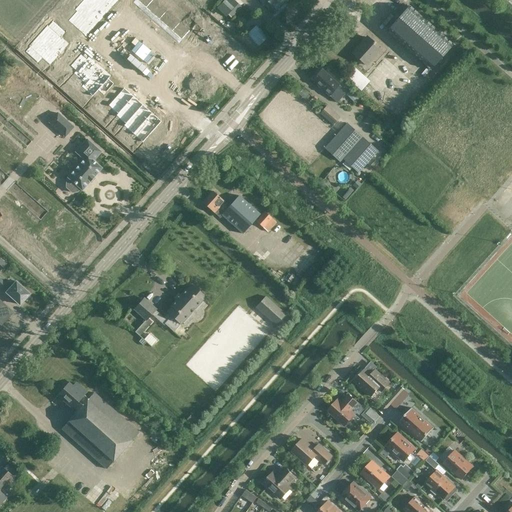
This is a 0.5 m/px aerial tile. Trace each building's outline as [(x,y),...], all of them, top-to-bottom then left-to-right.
[(117,0),(106,0),(104,3),(120,17),(127,9),(117,0)] [(223,0),(218,6),(230,18),(243,5),(238,0),(223,0)] [(263,0),(276,12),(287,0),(263,0)] [(104,3),(96,12),(112,26),(120,17),(104,3)] [(430,70),(453,45),(409,6),(387,31),(430,70)] [(96,12),(88,21),(104,35),(112,26),(96,12)] [(88,21),(81,29),(97,44),(104,35),(88,21)] [(268,37),(257,25),(247,34),(258,46),(268,37)] [(61,34),(44,54),(52,61),(54,59),(65,68),(81,50),(73,44),(77,40),(66,30),(62,34),(61,34)] [(365,65),(380,48),(368,37),(352,54),(365,65)] [(214,58),(190,86),(199,95),(210,83),(211,84),(223,69),(222,68),(233,57),(212,38),(203,48),(214,58)] [(89,74),(85,78),(96,87),(110,71),(100,62),(99,63),(96,60),(86,71),(89,74)] [(361,90),(370,81),(354,67),(346,76),(361,90)] [(508,129),(511,124),(511,107),(465,67),(410,131),(465,178),(476,164),(468,157),(495,125),(499,129),(503,125),(508,129)] [(335,101),(345,91),(321,69),(311,80),(335,101)] [(110,71),(96,87),(106,96),(110,92),(113,94),(122,84),(120,81),(120,80),(110,71)] [(0,103),(2,105),(10,96),(15,100),(23,92),(4,75),(0,79),(0,103)] [(305,100),(309,96),(302,89),(298,94),(305,100)] [(355,103),(359,99),(350,90),(346,94),(355,103)] [(133,91),(118,107),(127,115),(141,99),(133,91)] [(20,105),(12,114),(24,125),(40,107),(23,92),(15,100),(20,105)] [(141,99),(127,115),(135,122),(149,106),(141,99)] [(149,106),(135,122),(144,130),(158,114),(149,106)] [(338,131),(345,123),(340,118),(326,106),(320,113),(333,125),(333,126),(338,131)] [(73,127),(57,113),(49,122),(65,137),(73,127)] [(158,114),(144,130),(152,138),(167,122),(158,114)] [(342,159),(361,137),(346,124),(325,148),(340,162),(342,159)] [(361,137),(342,159),(358,173),(377,152),(361,137)] [(86,139),(79,148),(83,152),(80,156),(84,159),(67,178),(69,179),(66,183),(66,187),(72,193),(77,192),(80,189),(82,190),(89,182),(90,182),(90,181),(93,177),(94,178),(94,177),(101,168),(93,161),(101,152),(86,139)] [(2,176),(0,177),(0,196),(11,184),(2,176)] [(361,184),(357,180),(352,185),(356,189),(361,184)] [(11,184),(0,196),(0,207),(4,211),(20,192),(11,184)] [(352,192),(349,189),(342,197),(345,200),(352,192)] [(242,234),(254,220),(259,214),(239,196),(229,206),(212,191),(202,203),(219,218),(222,215),(242,234)] [(20,192),(4,211),(14,219),(30,201),(20,192)] [(259,214),(254,220),(267,232),(276,222),(263,210),(259,214)] [(44,213),(28,230),(40,241),(56,224),(44,213)] [(56,224),(40,241),(52,252),(68,234),(56,224)] [(19,305),(29,294),(16,282),(15,283),(11,279),(6,285),(0,279),(0,287),(9,295),(8,296),(15,302),(16,301),(19,305)] [(206,302),(203,299),(205,297),(191,285),(187,290),(186,289),(180,295),(180,294),(176,300),(171,306),(172,307),(167,312),(168,312),(163,317),(155,310),(156,309),(144,298),(134,309),(145,320),(135,332),(139,336),(151,322),(148,318),(152,314),(164,325),(164,324),(173,332),(182,322),(185,325),(192,317),(195,318),(198,318),(199,317),(200,316),(200,312),(199,310),(206,302)] [(275,325),(285,314),(265,296),(256,308),(275,325)] [(0,301),(0,324),(1,325),(12,312),(0,301)] [(148,334),(143,339),(143,340),(151,347),(152,347),(151,346),(156,341),(148,334)] [(365,369),(354,381),(371,396),(378,389),(382,392),(390,382),(378,371),(374,376),(374,375),(372,375),(365,369)] [(106,469),(139,433),(94,393),(88,399),(84,395),(86,393),(75,383),(72,387),(68,384),(58,395),(72,408),(78,402),(82,406),(61,429),(106,469)] [(400,385),(379,410),(382,413),(404,389),(400,385)] [(404,389),(391,404),(394,407),(397,407),(410,394),(404,389)] [(349,395),(344,400),(345,401),(342,403),(338,399),(328,411),(345,426),(357,412),(359,414),(364,408),(349,395)] [(369,406),(361,415),(372,425),(380,416),(369,406)] [(434,428),(412,408),(400,422),(422,442),(434,428)] [(415,449),(398,433),(386,445),(404,461),(415,449)] [(332,456),(319,444),(315,449),(303,439),(292,451),(308,465),(315,456),(325,465),(332,456)] [(429,456),(422,449),(417,454),(425,461),(429,456)] [(473,467),(455,451),(444,463),(462,479),(473,467)] [(434,452),(430,456),(436,461),(440,457),(434,452)] [(430,456),(426,461),(435,469),(439,464),(430,456)] [(372,461),(361,473),(379,489),(390,477),(372,461)] [(406,464),(404,467),(401,465),(397,469),(398,470),(397,471),(408,480),(415,472),(406,464)] [(297,477),(285,467),(284,467),(286,469),(282,474),(278,474),(278,475),(274,471),(263,483),(281,499),(292,487),(289,485),(297,477)] [(0,479),(5,484),(6,485),(11,479),(0,468),(0,479)] [(408,480),(397,471),(392,477),(407,489),(412,484),(408,480)] [(455,487),(437,471),(426,483),(433,489),(431,491),(436,495),(437,493),(444,499),(455,487)] [(343,490),(343,491),(344,492),(342,495),(360,511),(361,509),(363,510),(364,510),(367,507),(367,505),(366,504),(371,498),(370,498),(372,496),(371,495),(368,492),(366,492),(365,493),(353,482),(351,485),(350,484),(348,484),(343,490)] [(315,487),(310,483),(306,488),(310,492),(315,487)] [(246,490),(242,495),(253,503),(257,497),(246,490)] [(384,491),(379,496),(387,502),(391,498),(384,491)] [(320,503),(311,495),(307,501),(316,508),(320,503)] [(432,511),(416,497),(405,509),(407,511),(432,511)] [(259,499),(256,502),(263,507),(266,503),(259,499)] [(340,511),(328,501),(318,511),(340,511)] [(273,508),(266,503),(263,507),(270,511),(273,508)]
